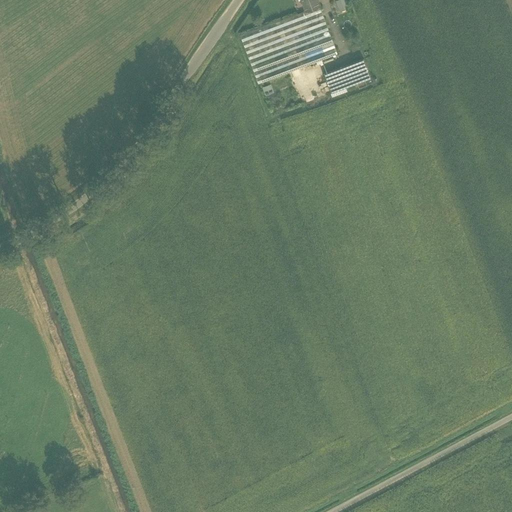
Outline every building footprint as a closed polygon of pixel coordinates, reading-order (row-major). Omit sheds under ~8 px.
[(301,0),(306,11),(319,6),(316,0),(301,0)] [(351,7),(347,0),(340,0),(337,2),(340,11),(351,7)] [(306,11),(240,36),(258,84),(337,54),(319,6),(306,11)] [(364,59),(324,74),(331,93),(371,78),(364,59)] [(273,92),(270,85),(263,88),(266,95),(273,92)]
